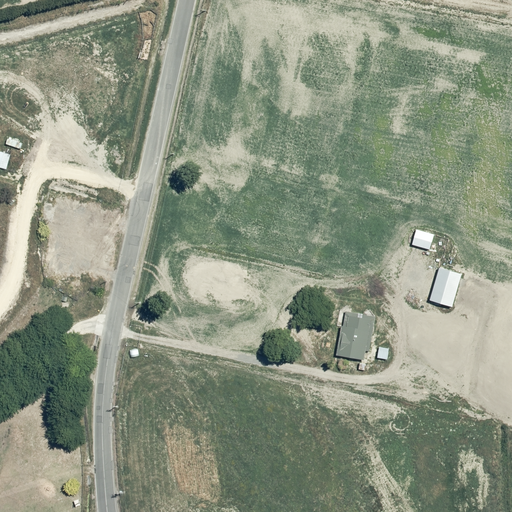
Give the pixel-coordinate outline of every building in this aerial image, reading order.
[(49,233),(46,243),(49,243),(48,246),(55,247),(55,251),(52,250),(47,271),(67,276),(73,252),(76,252),(79,238),(83,238),(88,219),(59,212),(54,232),(51,232),(51,233),(49,233)] [(434,234),(416,228),(411,246),(429,251),(434,234)] [(464,274),(440,267),(430,300),(454,307),(464,274)] [(376,315),(344,310),(337,354),(365,359),(366,350),(370,351),(376,315)] [(390,348),(379,347),(377,358),(389,360),(390,348)]
